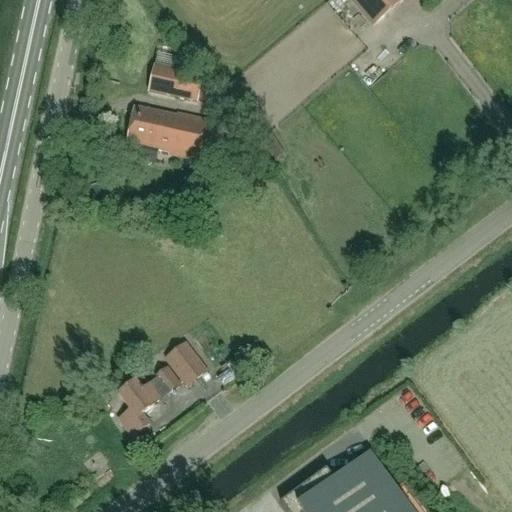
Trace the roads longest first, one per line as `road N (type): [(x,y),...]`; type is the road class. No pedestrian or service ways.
road 1 (unclassified): [(120,511),(511,211)]
road 2 (unclassified): [(0,370),(79,0)]
road 3 (primary): [(0,171),(37,0)]
